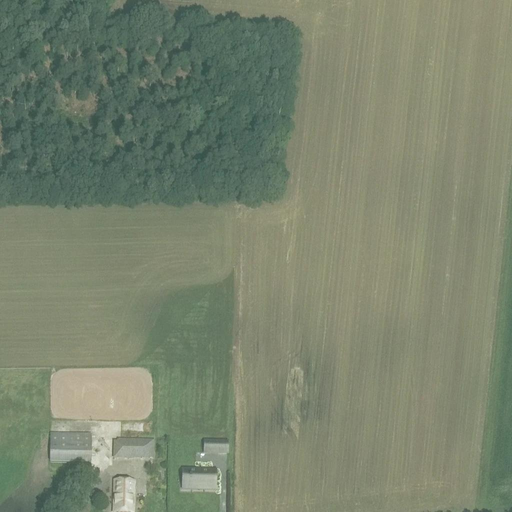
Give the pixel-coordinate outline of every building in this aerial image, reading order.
[(90,464),(91,435),(50,434),(50,463),(90,464)] [(117,439),(117,442),(113,442),(113,460),(134,460),(134,459),(150,460),(150,459),(154,459),(154,440),(117,439)] [(220,443),(219,453),(228,454),(228,443),(220,443)] [(215,489),(215,472),(183,471),(182,488),(215,489)] [(132,511),(133,482),(114,482),(113,511),(132,511)]
